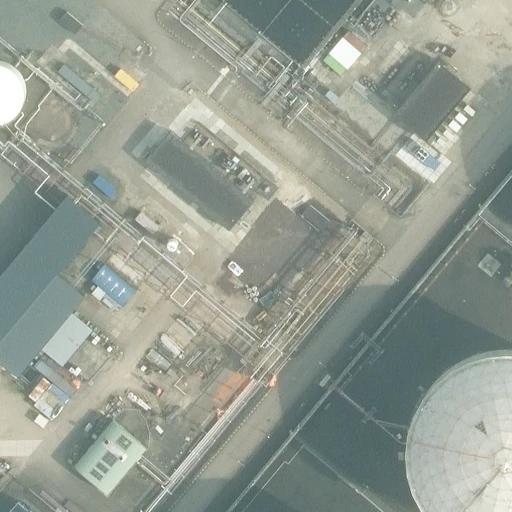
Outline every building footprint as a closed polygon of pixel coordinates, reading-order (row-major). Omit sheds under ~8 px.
[(231,0),(228,5),(310,67),(361,0),(231,0)] [(83,25),(66,12),(59,21),(75,34),(83,25)] [(26,90),(26,89),(25,85),(24,79),(21,74),(18,69),(14,65),(8,61),(0,59),(0,119),(5,119),(11,116),(16,112),(20,108),(23,102),(25,96),(26,90)] [(426,141),(471,88),(438,60),(432,67),(400,105),(393,114),(426,141)] [(74,123),(74,122),(73,118),(72,114),(68,109),(63,105),(55,103),(48,104),(42,107),(37,113),(36,117),(35,122),(36,129),(38,133),(41,136),(46,140),(49,141),(54,142),(60,141),(64,139),(67,137),(72,131),(73,126),(74,123)] [(170,131),(145,161),(229,230),(254,201),(170,131)] [(101,222),(67,194),(0,274),(0,360),(17,375),(70,312),(85,295),(58,273),(101,222)] [(331,220),(312,207),(303,217),(321,231),(331,220)] [(136,290),(104,264),(91,281),(122,306),(136,290)] [(511,511),(511,375),(496,373),(467,379),(445,391),(430,405),(417,426),(411,452),(415,484),(427,508),(430,511),(511,511)] [(112,420),(70,468),(106,499),(148,450),(112,420)] [(31,511),(18,501),(8,511),(31,511)]
